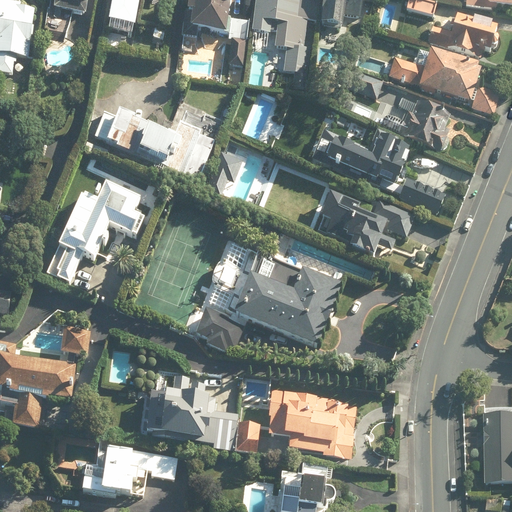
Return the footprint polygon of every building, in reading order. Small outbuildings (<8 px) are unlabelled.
[(51,0),(57,1),(55,14),(88,17),(90,0),(51,0)] [(113,0),(109,32),(134,35),(134,29),(137,29),(141,0),(113,0)] [(195,0),(196,1),(190,1),(189,15),(194,15),(193,32),(230,35),(231,22),(232,6),(230,6),(229,0),(195,0)] [(307,22),(319,23),(320,1),(301,0),(261,0),(258,0),(257,0),(256,20),(254,20),(253,35),(272,36),(272,32),(278,32),(277,50),(287,51),(285,74),(294,74),(293,90),(307,90),(308,73),(309,73),(310,63),(311,63),(313,37),(306,37),(307,22)] [(365,4),(376,5),(377,0),(325,0),(323,26),(345,29),(346,17),(363,19),(365,4)] [(439,6),(413,0),(411,0),(409,13),(435,19),(439,6)] [(511,0),(467,0),(467,10),(497,12),(497,10),(511,10),(511,0)] [(16,8),(17,5),(0,3),(0,75),(15,77),(16,65),(18,65),(18,59),(33,60),(36,12),(21,11),(22,8),(16,8)] [(495,39),(499,28),(459,15),(457,22),(452,21),(450,28),(456,30),(454,36),(434,30),(429,46),(481,62),(484,54),(492,57),(493,51),(497,53),(501,41),(495,39)] [(480,72),(481,67),(431,53),(426,71),(394,62),(389,82),(420,91),(419,93),(472,108),(471,113),(496,120),(502,96),(479,89),(484,73),(480,72)] [(384,84),(358,76),(352,96),(379,103),(384,84)] [(206,114),(207,112),(183,103),(176,123),(166,119),(162,129),(170,132),(169,136),(136,124),(138,119),(121,113),(119,119),(107,114),(105,118),(96,114),(88,133),(96,136),(94,141),(117,150),(117,152),(200,184),(224,121),(206,114)] [(414,115),(412,114),(402,141),(445,157),(452,137),(445,135),(452,118),(446,116),(447,113),(419,103),(414,115)] [(326,131),(315,159),(375,184),(377,180),(395,187),(410,150),(397,145),(399,138),(377,129),(369,149),(326,131)] [(228,202),(244,164),(223,155),(207,194),(228,202)] [(5,180),(0,179),(0,323),(9,324),(13,293),(0,291),(0,204),(2,205),(5,180)] [(408,181),(400,201),(436,216),(445,196),(408,181)] [(99,203),(85,197),(47,277),(71,288),(85,257),(96,262),(112,228),(139,241),(148,223),(136,217),(143,201),(108,185),(99,203)] [(345,241),(342,249),(380,263),(384,254),(391,257),(397,242),(390,240),(391,235),(409,242),(418,219),(379,204),(373,219),(360,214),(362,208),(343,201),(344,198),(333,194),(319,231),(345,241)] [(208,343),(206,349),(228,357),(230,352),(235,354),(246,324),(320,351),(343,288),(230,247),(197,339),(208,343)] [(92,334),(63,331),(61,358),(90,361),(92,334)] [(0,358),(0,409),(15,411),(13,428),(40,432),(43,403),(66,406),(68,391),(77,392),(80,368),(0,358)] [(216,446),(215,453),(235,455),(239,419),(217,416),(218,402),(208,400),(209,393),(192,391),(191,398),(189,397),(191,382),(176,380),(174,396),(168,395),(167,396),(153,395),(148,434),(156,435),(156,440),(216,446)] [(320,402),(320,400),(273,396),(269,440),(290,442),(289,454),(324,457),(324,461),(354,463),(358,410),(348,410),(348,407),(339,407),(340,404),(320,402)] [(511,410),(483,410),(483,489),(511,489),(511,410)] [(261,426),(240,424),(237,454),(258,456),(261,426)] [(181,459),(108,450),(107,454),(99,453),(97,469),(86,467),(82,493),(132,499),(134,484),(140,484),(140,480),(146,481),(147,475),(153,476),(152,481),(177,485),(181,459)] [(299,475),(285,474),(283,511),(328,511),(329,507),(337,507),(338,493),(328,492),(329,482),(333,482),(333,468),(300,467),(299,475)]
